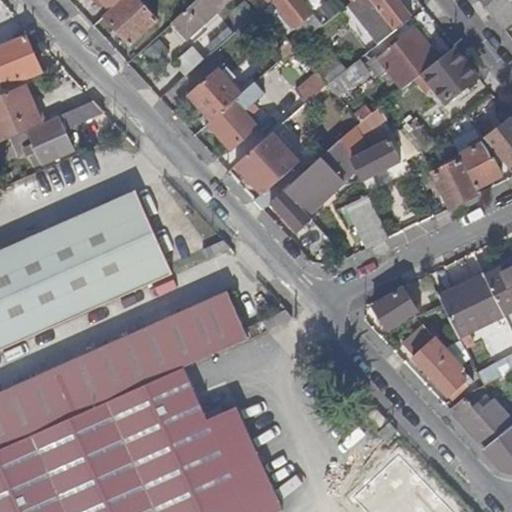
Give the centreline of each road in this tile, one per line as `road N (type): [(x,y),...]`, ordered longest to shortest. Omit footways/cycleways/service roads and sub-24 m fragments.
road 1 (residential): [(325,306),(39,0)]
road 2 (unknown): [(0,370),(274,251)]
road 3 (residential): [(511,500),(325,306)]
road 4 (unknown): [(325,306),(281,346),(315,468),(296,511)]
road 5 (residential): [(511,206),(325,306)]
road 6 (unknown): [(0,219),(170,140)]
